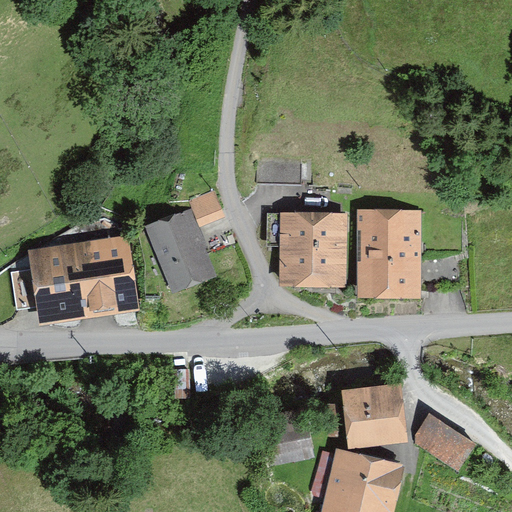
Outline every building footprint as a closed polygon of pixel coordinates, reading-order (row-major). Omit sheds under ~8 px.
[(300,163),(255,158),(256,187),(300,186),(300,163)] [(209,196),(191,203),(206,239),(224,232),(209,196)] [(362,217),(360,298),(412,299),(414,218),(362,217)] [(342,223),(283,220),(279,288),(338,292),(342,223)] [(188,223),(152,239),(175,291),(211,275),(188,223)] [(113,246),(31,261),(42,324),(124,310),(113,246)] [(459,259),(427,260),(428,288),(460,287),(459,259)] [(185,374),(176,374),(176,394),(185,394),(185,374)] [(396,392),(344,396),(349,451),(401,447),(396,392)] [(299,416),(262,425),(272,468),(309,459),(299,416)] [(474,449),(430,422),(416,443),(460,471),(474,449)] [(385,511),(396,471),(336,457),(322,511),(385,511)]
